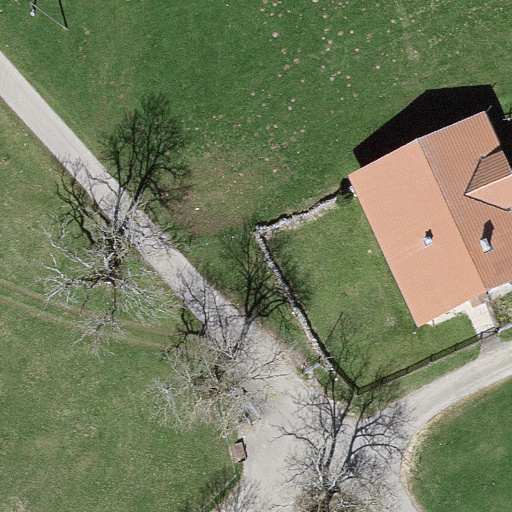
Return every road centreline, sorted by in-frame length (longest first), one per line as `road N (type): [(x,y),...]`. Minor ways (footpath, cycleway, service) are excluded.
road 1 (unclassified): [(348,446),(0,63)]
road 2 (unclassified): [(511,366),(348,446)]
